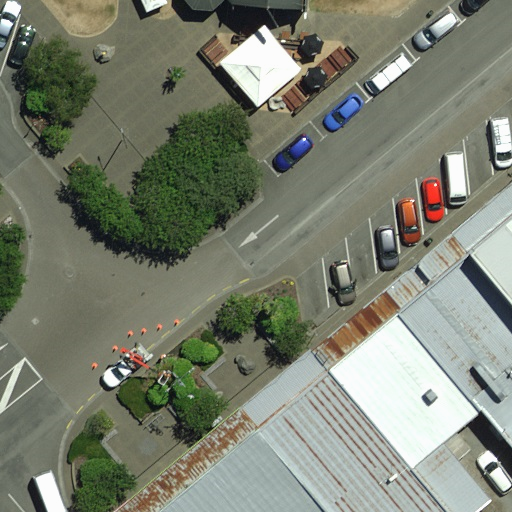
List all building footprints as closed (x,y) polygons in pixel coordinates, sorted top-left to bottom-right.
[(303,9),(304,0),(185,0),(193,8),(209,10),(224,0),(229,0),(234,4),(303,9)] [(511,215),(462,260),(511,318),(511,215)] [(398,312),(484,413),(511,446),(511,318),(462,260),(398,312)] [(444,447),(484,413),(398,312),(322,376),(438,511),(476,511),(490,501),(444,447)] [(253,431),(320,511),(438,511),(322,376),(253,431)] [(320,511),(253,431),(155,511),(320,511)]
